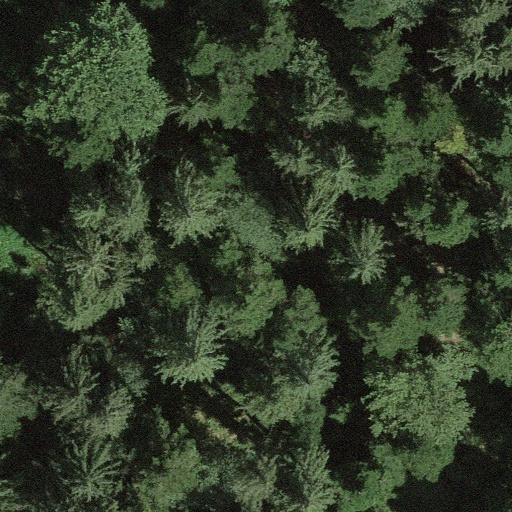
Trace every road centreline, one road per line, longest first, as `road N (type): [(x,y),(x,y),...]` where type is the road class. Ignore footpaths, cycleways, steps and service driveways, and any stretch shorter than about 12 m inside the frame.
road 1 (track): [(511,199),(352,215),(0,196)]
road 2 (track): [(216,511),(139,459),(35,365),(0,322)]
